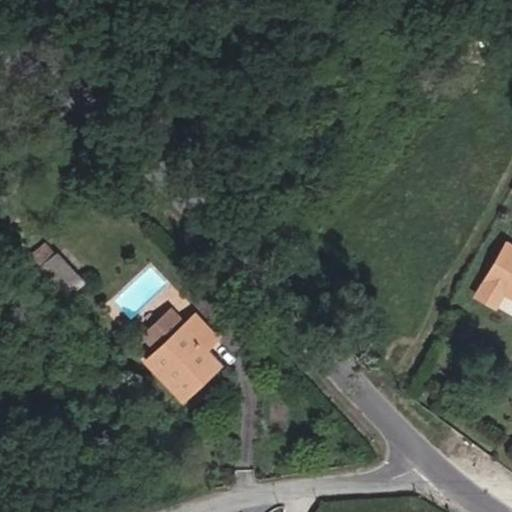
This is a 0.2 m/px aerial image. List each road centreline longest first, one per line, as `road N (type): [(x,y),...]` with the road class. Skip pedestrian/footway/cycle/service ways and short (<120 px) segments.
road 1 (tertiary): [(0,53),(27,67),(424,458)]
road 2 (residential): [(203,511),(262,491),(391,478),(424,458)]
